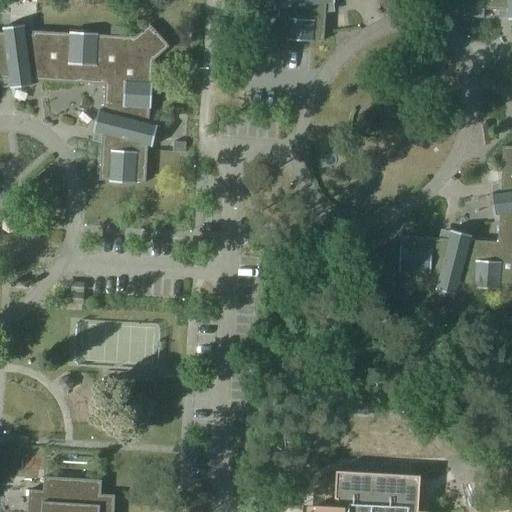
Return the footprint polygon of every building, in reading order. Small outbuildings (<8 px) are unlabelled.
[(272,0),(274,10),(279,10),(277,38),(287,38),(287,40),(313,41),(313,40),(323,41),(325,3),(334,2),(334,0),(272,0)] [(511,0),(461,0),(461,8),(506,10),(508,20),(511,19),(511,0)] [(169,46),(149,24),(135,37),(98,35),(98,33),(70,32),(69,33),(32,31),(32,34),(26,34),(24,24),(2,27),(3,32),(0,32),(0,78),(9,79),(10,88),(32,85),(32,80),(104,84),(103,111),(98,109),(92,131),(102,134),(99,179),(109,180),(109,181),(135,183),(135,182),(145,182),(147,145),(152,146),(157,125),(148,122),(149,108),(150,108),(152,82),(150,82),(152,61),(169,46)] [(186,152),(186,142),(185,142),(174,142),(174,151),(174,152),(186,152)] [(511,146),(502,146),(500,192),(490,193),(493,215),(498,215),(497,241),(470,240),(471,235),(450,229),(447,239),(401,236),(401,246),(400,246),(398,272),(399,272),(399,282),(436,284),(435,289),(456,294),(459,285),(473,286),(473,287),(499,289),(499,287),(511,288),(511,146)] [(288,508),(288,511),(390,511),(393,478),(309,473),(307,502),(310,502),(309,509),(288,508)] [(100,494),(101,480),(43,476),(43,490),(28,489),(27,511),(112,511),(114,495),(100,494)]
